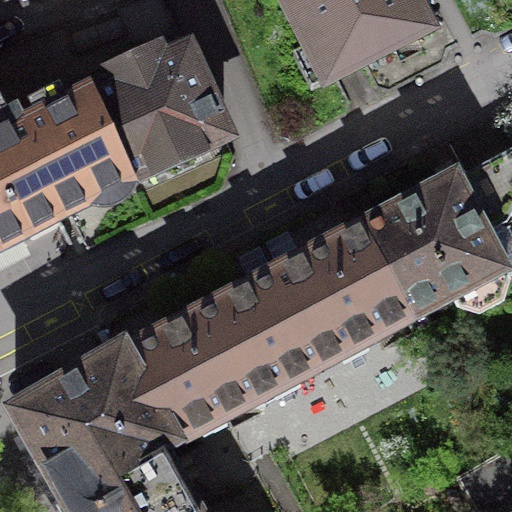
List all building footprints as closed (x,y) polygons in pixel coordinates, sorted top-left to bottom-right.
[(280,0),(325,87),(432,32),(415,0),(280,0)] [(91,89),(89,90),(132,185),(134,184),(132,179),(225,138),(187,54),(161,66),(157,56),(134,66),(111,76),(115,86),(94,96),(91,89)] [(0,118),(0,252),(47,229),(92,206),(97,207),(102,207),(107,207),(112,206),(116,204),(121,201),(125,198),(128,194),(130,190),(132,185),(89,90),(22,124),(15,111),(0,118)] [(511,152),(472,174),(459,180),(460,182),(459,183),(459,185),(458,185),(459,187),(457,188),(506,280),(511,276),(511,234),(507,224),(511,220),(511,152)] [(379,222),(363,231),(410,321),(453,298),(459,310),(479,316),(501,304),(508,284),(506,280),(457,188),(454,183),(379,222)] [(346,240),(274,277),(322,367),(410,321),(363,231),(346,240)] [(122,352),(119,353),(173,446),(322,367),(274,277),(199,317),(125,356),(122,352)] [(145,511),(181,492),(159,453),(173,446),(119,353),(100,365),(80,376),(80,377),(57,390),(56,390),(45,397),(21,411),(21,410),(14,414),(27,436),(28,435),(44,464),(43,465),(48,473),(49,472),(66,501),(65,502),(70,510),(71,510),(71,511),(145,511)] [(511,511),(511,449),(458,480),(476,511),(511,511)] [(193,511),(181,492),(145,511),(193,511)]
